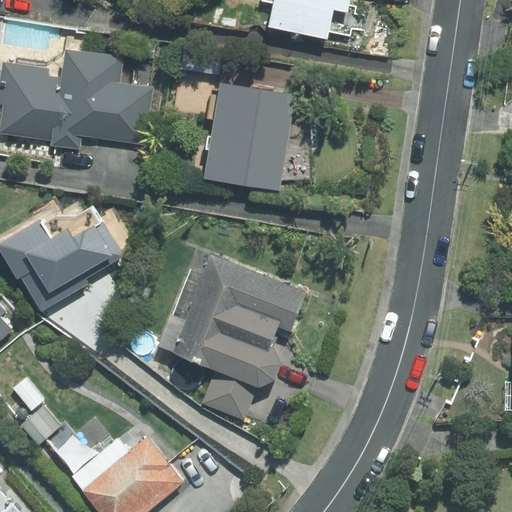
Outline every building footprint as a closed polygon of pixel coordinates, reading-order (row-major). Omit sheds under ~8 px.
[(356,0),(278,0),(273,24),(333,37),(340,7),(354,10),(356,0)] [(101,139),(148,144),(154,82),(125,79),(128,52),(71,46),(68,68),(7,61),(0,127),(0,140),(100,150),(101,139)] [(301,93),(225,81),(209,176),(284,189),(301,93)] [(94,269),(121,254),(96,207),(31,242),(41,261),(33,265),(53,302),(98,277),(94,269)] [(311,290),(214,252),(176,350),(219,367),(205,402),(248,418),(261,383),(265,384),(280,377),(286,361),(280,344),(277,343),(284,325),(295,329),(311,290)] [(0,340),(15,327),(6,317),(12,311),(0,297),(0,340)] [(68,425),(38,390),(15,411),(45,445),(68,425)] [(107,511),(149,511),(188,480),(150,435),(87,488),(107,511)] [(0,511),(26,511),(0,484),(0,475),(6,469),(0,462),(0,511)]
